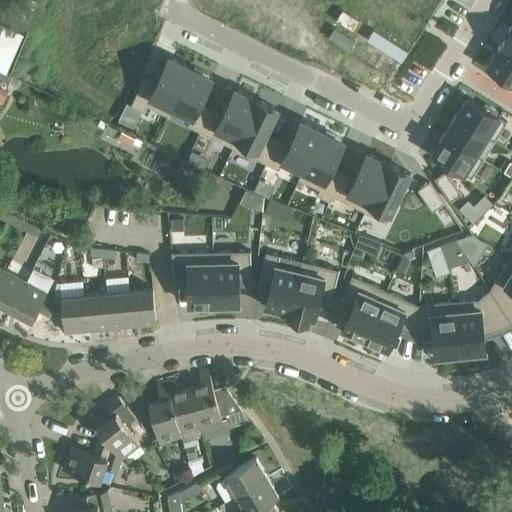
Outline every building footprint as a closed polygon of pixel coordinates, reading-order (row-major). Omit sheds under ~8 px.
[(303,7),(299,14),(318,27),(322,20),(303,7)] [(25,34),(0,23),(0,69),(8,73),(25,34)] [(511,28),(510,27),(498,46),(511,54),(511,28)] [(372,28),(365,38),(400,62),(406,51),(372,28)] [(498,47),(487,65),(503,75),(501,78),(511,85),(511,54),(498,46),(498,47)] [(145,75),(132,103),(144,110),(149,104),(168,114),(171,106),(190,67),(168,57),(156,81),(145,75)] [(190,67),(171,106),(192,116),(187,124),(200,130),(211,107),(200,102),(212,78),(207,76),(209,73),(194,66),(193,69),(190,67)] [(211,107),(200,130),(213,137),(233,145),(255,98),(234,88),(222,113),(211,107)] [(456,114),(455,115),(487,134),(486,135),(494,140),(507,120),(495,113),(497,110),(486,102),(484,106),(468,96),(456,114)] [(233,145),(232,147),(254,158),(255,157),(266,162),(277,139),(266,134),(278,108),(256,97),(255,98),(233,145)] [(444,132),(444,133),(475,153),(476,152),(486,135),(487,134),(455,115),(451,121),(452,122),(445,133),(444,132)] [(277,139),(266,162),(279,168),(280,164),(301,174),(322,131),(300,120),(289,144),(277,139)] [(322,131),(301,174),(300,178),(320,187),(317,194),(329,200),(332,194),(343,171),(332,165),(344,141),(340,139),(341,137),(326,130),(325,132),(322,131)] [(440,140),(432,152),(472,177),(484,157),(476,152),(475,153),(444,133),(439,140),(440,140)] [(343,171),(332,194),(345,200),(364,210),(365,210),(388,163),(387,162),(366,152),(355,176),(343,171)] [(364,210),(364,211),(387,222),(410,172),(388,161),(387,162),(388,163),(365,210),(364,210)] [(446,169),(434,177),(450,200),(462,192),(446,169)] [(429,181),(417,189),(432,210),(444,202),(429,181)] [(468,196),(459,205),(473,220),(482,211),(474,202),(468,196)] [(270,197),(265,211),(273,214),(278,201),(270,197)] [(0,207),(0,217),(6,220),(10,212),(0,207)] [(31,222),(10,212),(6,220),(27,230),(31,222)] [(183,217),(171,218),(171,230),(183,229),(183,217)] [(31,222),(27,230),(38,236),(42,228),(31,222)] [(360,233),(353,251),(362,255),(364,249),(369,237),(360,233)] [(472,233),(457,238),(470,258),(482,239),(472,233)] [(457,238),(440,244),(448,266),(470,258),(457,238)] [(440,244),(427,249),(436,276),(450,271),(448,266),(440,244)] [(103,247),(91,246),(90,254),(104,256),(103,247)] [(117,249),(103,247),(104,256),(116,257),(117,249)] [(412,247),(404,250),(410,257),(415,255),(412,247)] [(213,250),(172,251),(174,277),(175,277),(189,277),(189,285),(189,304),(194,304),(195,307),(212,307),(212,304),(214,304),(213,250)] [(250,250),(213,250),(214,304),(239,303),(239,276),(251,276),(250,250)] [(150,252),(137,251),(136,259),(149,260),(150,253),(150,252)] [(266,251),(260,276),(272,279),(265,306),(272,307),(271,310),(288,314),(289,315),(300,269),(299,269),(278,263),(280,254),(266,251)] [(511,257),(510,256),(490,288),(511,322),(511,257)] [(288,314),(288,316),(309,321),(311,317),(314,318),(321,291),(333,294),(339,269),(302,260),(299,269),(300,269),(289,315),(288,314)] [(31,272),(26,281),(11,309),(32,320),(38,308),(49,314),(50,301),(42,296),(52,277),(33,267),(31,272)] [(26,281),(5,271),(0,281),(0,303),(11,309),(26,281)] [(352,274),(342,298),(353,303),(342,328),(348,330),(346,333),(363,341),(386,289),(352,274)] [(157,322),(153,287),(130,289),(134,325),(157,322)] [(479,297),(455,300),(461,356),(479,354),(479,351),(486,350),(484,332),(491,331),(511,323),(511,322),(490,288),(479,297)] [(134,325),(130,289),(107,291),(111,327),(134,325)] [(386,289),(363,341),(380,348),(382,345),(388,348),(399,323),(415,330),(419,304),(386,289)] [(111,327),(107,291),(84,294),(88,329),(111,327)] [(59,300),(50,301),(49,314),(63,313),(65,331),(88,329),(84,294),(59,296),(59,300)] [(419,304),(415,330),(433,328),(436,356),(442,355),(443,358),(461,356),(455,300),(419,304)] [(202,383),(190,386),(201,425),(222,419),(221,416),(243,410),(225,384),(214,388),(208,368),(199,370),(202,383)] [(175,377),(165,379),(180,435),(181,435),(183,441),(203,435),(201,425),(190,386),(178,389),(175,377)] [(180,435),(165,379),(157,382),(161,399),(149,402),(159,441),(180,435)] [(142,394),(139,384),(133,386),(124,393),(137,411),(145,405),(142,394)] [(104,434),(103,434),(121,457),(140,443),(126,424),(135,417),(130,410),(118,394),(101,407),(109,418),(98,426),(104,434)] [(121,457),(103,434),(97,439),(93,452),(70,445),(63,468),(82,474),(100,480),(104,467),(116,471),(121,457)] [(194,444),(185,447),(187,455),(188,459),(198,457),(194,444)] [(198,457),(188,459),(192,474),(204,469),(203,468),(200,456),(198,457)] [(225,475),(225,476),(217,481),(217,486),(225,501),(236,494),(268,475),(256,456),(225,475)] [(250,511),(279,495),(268,475),(236,494),(246,511),(250,511)] [(107,489),(99,491),(79,496),(82,507),(62,511),(106,511),(112,511),(107,489)] [(182,511),(179,490),(168,496),(170,511),(182,511)] [(279,511),(274,503),(259,511),(279,511)]
